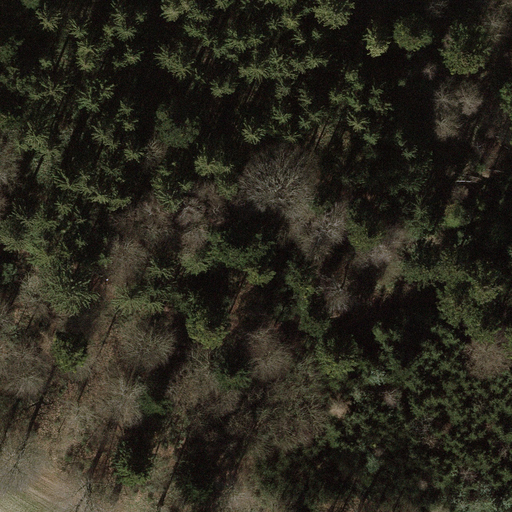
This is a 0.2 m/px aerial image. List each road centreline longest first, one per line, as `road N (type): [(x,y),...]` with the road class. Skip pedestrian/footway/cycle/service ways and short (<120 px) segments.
road 1 (track): [(511,329),(430,295),(299,324),(191,321),(0,235)]
road 2 (track): [(449,299),(416,126),(362,31)]
